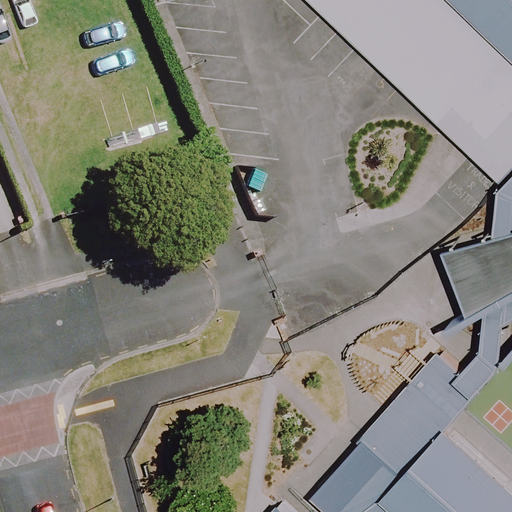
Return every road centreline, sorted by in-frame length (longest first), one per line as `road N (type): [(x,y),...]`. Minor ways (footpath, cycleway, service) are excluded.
road 1 (residential): [(212,287),(0,344)]
road 2 (residential): [(36,511),(0,374)]
